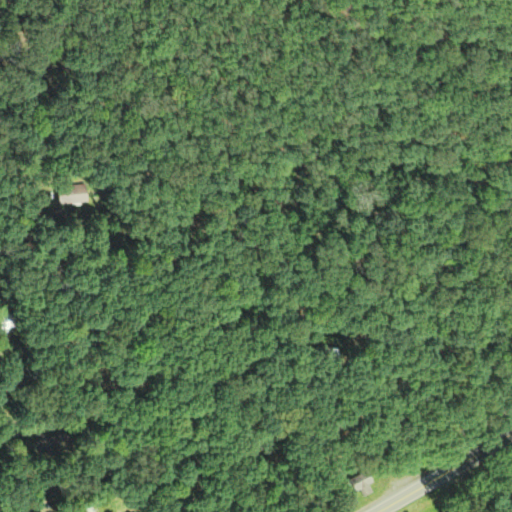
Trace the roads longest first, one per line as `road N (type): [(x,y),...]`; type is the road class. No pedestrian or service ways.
road 1 (residential): [(0,429),(234,342),(312,339)]
road 2 (residential): [(4,511),(186,441)]
road 3 (secondary): [(511,431),(380,511)]
road 4 (residential): [(0,261),(120,240)]
